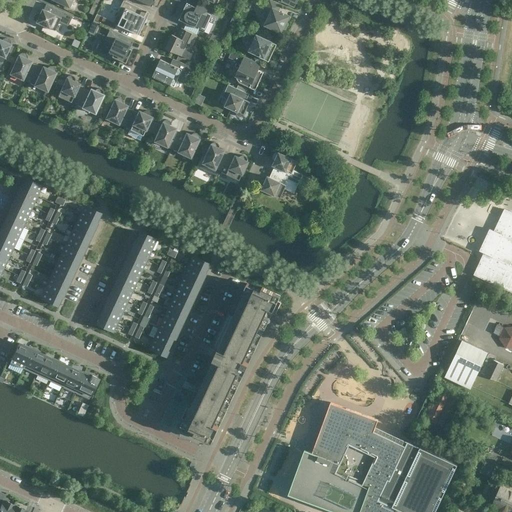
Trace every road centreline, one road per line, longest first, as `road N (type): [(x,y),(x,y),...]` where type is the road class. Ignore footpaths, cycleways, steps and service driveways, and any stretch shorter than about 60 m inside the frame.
road 1 (residential): [(131,83),(244,136),(316,0)]
road 2 (residential): [(152,430),(226,281)]
road 3 (tertiary): [(230,465),(298,339)]
road 4 (tertiary): [(343,298),(410,235),(431,190)]
road 5 (residential): [(152,430),(121,411),(116,371),(67,346)]
road 6 (residential): [(18,29),(131,83)]
